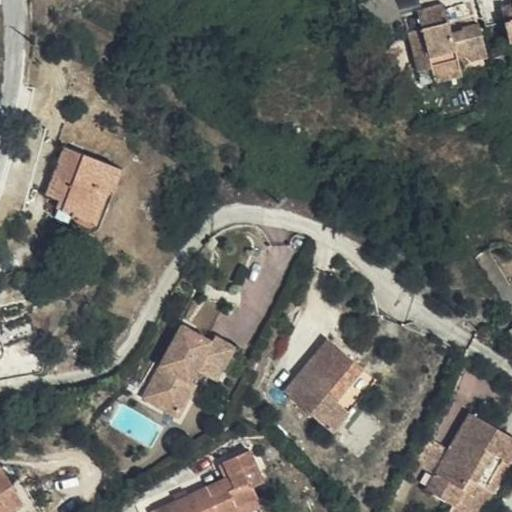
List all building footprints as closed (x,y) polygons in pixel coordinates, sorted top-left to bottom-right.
[(410,32),(417,60),(430,57),(433,68),(436,80),(450,76),(448,69),(460,67),(458,59),(471,56),(471,60),(488,56),(479,23),(463,27),(464,30),(452,33),(444,4),(419,10),(423,28),(410,32)] [(430,57),(417,60),(419,71),(433,68),(430,57)] [(462,76),(460,67),(448,69),(450,76),(436,80),(437,83),(462,76)] [(48,196),(62,201),(75,206),(72,215),(95,225),(108,191),(114,193),(123,170),(67,149),(48,196)] [(75,206),(62,201),(59,210),(72,215),(75,206)] [(183,326),(208,339),(224,308),(198,296),(183,326)] [(152,398),(150,400),(180,416),(197,384),(191,381),(199,367),(220,379),(236,347),(216,336),(213,342),(208,339),(183,326),(180,331),(162,373),(152,398)] [(145,398),(150,400),(152,398),(162,373),(180,331),(145,398)] [(330,431),(364,389),(341,369),(351,357),(326,336),(282,390),(330,431)] [(341,369),(364,389),(374,377),(351,357),(341,369)] [(511,449),(499,443),(508,425),(483,411),(449,473),(475,488),(480,477),(504,490),(511,473),(511,449)] [(511,427),(508,425),(499,443),(511,449),(511,427)] [(240,511),(239,506),(259,497),(255,487),(264,483),(250,450),(226,462),(235,486),(212,497),(208,487),(158,511),(240,511)] [(16,511),(25,504),(1,467),(0,467),(0,511),(16,511)] [(475,488),(449,473),(440,490),(465,505),(461,511),(491,511),(504,490),(480,477),(475,488)]
